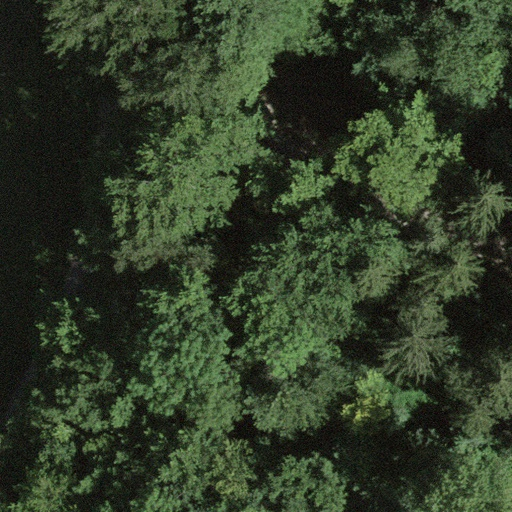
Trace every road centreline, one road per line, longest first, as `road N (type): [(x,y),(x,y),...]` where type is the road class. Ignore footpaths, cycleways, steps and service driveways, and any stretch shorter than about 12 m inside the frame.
road 1 (track): [(153,71),(361,175),(511,267)]
road 2 (track): [(0,345),(153,71)]
road 3 (track): [(47,0),(153,71)]
